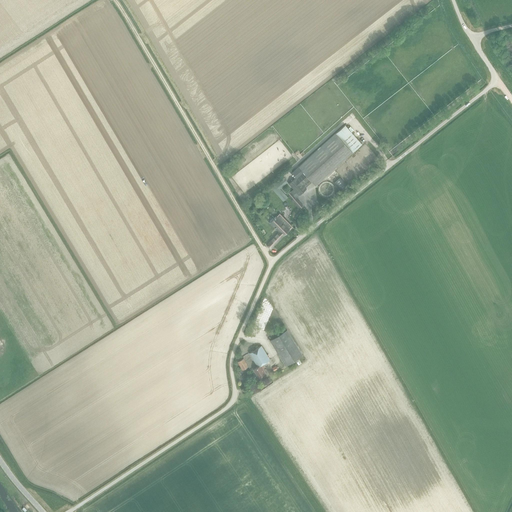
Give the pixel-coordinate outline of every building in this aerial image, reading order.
[(362,144),(345,125),(292,172),(296,176),(289,183),(294,189),(291,191),(290,191),(287,194),(300,208),(303,206),(296,198),(299,195),(306,189),(305,188),(312,182),(315,185),(362,144)] [(347,183),(339,176),(334,181),(342,189),(347,183)] [(284,178),(271,189),(283,202),(288,197),(280,189),(288,182),(284,178)] [(277,227),(276,229),(279,232),(267,245),(271,249),(292,227),(279,214),(270,223),(274,227),(275,225),(277,227)] [(303,355),(289,334),(287,329),(270,340),(286,366),(303,355)] [(258,377),(263,374),(265,373),(260,365),(270,359),(261,345),(249,353),(258,366),(253,369),(258,377)] [(243,370),(248,367),(243,358),(238,362),(243,370)]
